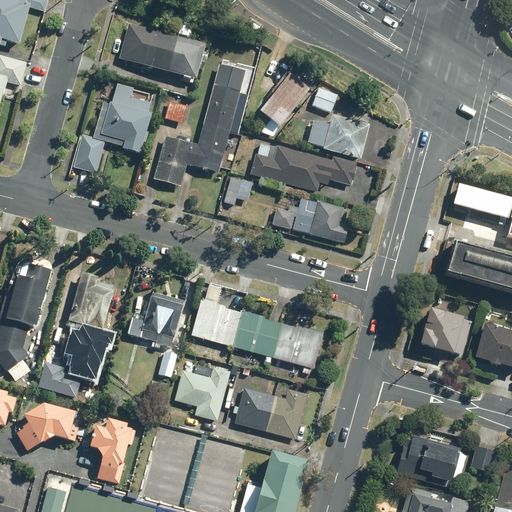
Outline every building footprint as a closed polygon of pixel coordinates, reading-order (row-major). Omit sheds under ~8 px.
[(50,0),(0,0),(0,42),(9,45),(11,38),(24,41),(32,7),(49,10),(50,0)] [(132,23),(124,56),(202,74),(210,41),(132,23)] [(0,64),(0,127),(12,86),(27,91),(35,63),(3,54),(0,64)] [(263,107),(285,125),(315,90),(293,72),(263,107)] [(157,91),(121,81),(115,79),(98,136),(89,136),(81,164),(101,170),(109,140),(141,149),(157,91)] [(202,144),(169,136),(159,178),(183,184),(188,163),(226,171),(245,89),(217,83),(202,144)] [(339,96),(326,89),(316,105),(329,112),(339,96)] [(171,100),(167,116),(184,120),(188,104),(171,100)] [(315,121),(308,141),(370,162),(383,124),(336,108),(330,126),(315,121)] [(357,164),(263,139),(254,173),(322,191),(324,181),(351,188),(357,164)] [(255,180),(230,175),(226,199),(238,202),(238,196),(251,199),(255,180)] [(511,200),(458,186),(452,206),(507,221),(511,203),(511,200)] [(352,208),(303,196),(299,212),(278,207),(274,225),(352,244),(356,228),(348,226),(352,208)] [(511,293),(511,257),(446,240),(437,274),(511,293)] [(52,266),(36,261),(31,277),(22,274),(0,339),(0,356),(26,379),(37,367),(25,350),(52,266)] [(101,273),(87,269),(71,323),(104,333),(116,289),(98,284),(101,273)] [(188,298),(159,294),(150,314),(133,312),(130,331),(175,343),(188,298)] [(328,330),(203,297),(195,332),(317,366),(328,330)] [(460,356),(469,319),(420,307),(411,344),(460,356)] [(511,331),(480,324),(472,357),(511,366),(511,331)] [(68,340),(53,336),(49,353),(64,357),(68,340)] [(179,355),(166,351),(159,375),(172,379),(179,355)] [(212,377),(183,370),(175,400),(199,406),(196,416),(221,422),(234,368),(215,364),(212,377)] [(290,399),(243,387),(234,423),(300,439),(311,392),(293,388),(290,399)] [(0,427),(15,422),(22,397),(0,390),(0,427)] [(55,402),(29,410),(35,420),(22,433),(29,448),(62,432),(75,436),(82,410),(55,402)] [(107,450),(99,472),(121,480),(138,428),(104,417),(95,446),(107,450)] [(405,433),(393,472),(440,485),(451,446),(405,433)] [(489,451),(475,447),(469,467),(483,471),(489,451)] [(288,511),(302,465),(269,455),(252,511),(288,511)] [(511,511),(511,467),(502,465),(490,511),(511,511)] [(467,511),(470,501),(405,486),(398,511),(467,511)] [(58,511),(64,493),(47,488),(40,511),(58,511)] [(19,511),(21,508),(0,502),(0,511),(19,511)]
